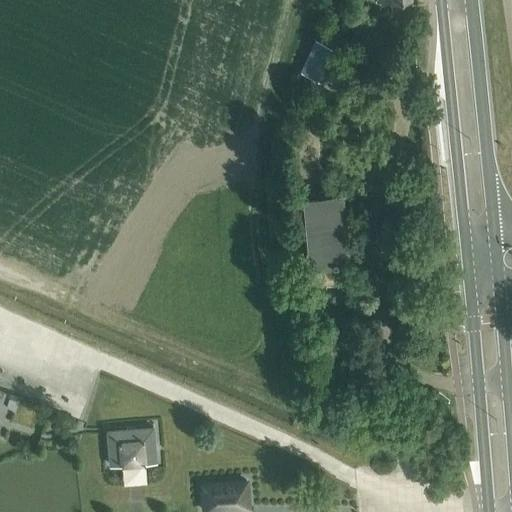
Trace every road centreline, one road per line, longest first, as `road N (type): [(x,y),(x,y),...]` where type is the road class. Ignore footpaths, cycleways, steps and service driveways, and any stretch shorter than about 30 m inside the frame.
road 1 (track): [(0,270),(383,441),(408,465),(426,511)]
road 2 (tertiary): [(441,0),(467,261)]
road 3 (secondary): [(467,261),(488,511)]
road 4 (tertiary): [(495,243),(471,0)]
road 5 (secondary): [(511,439),(498,277)]
